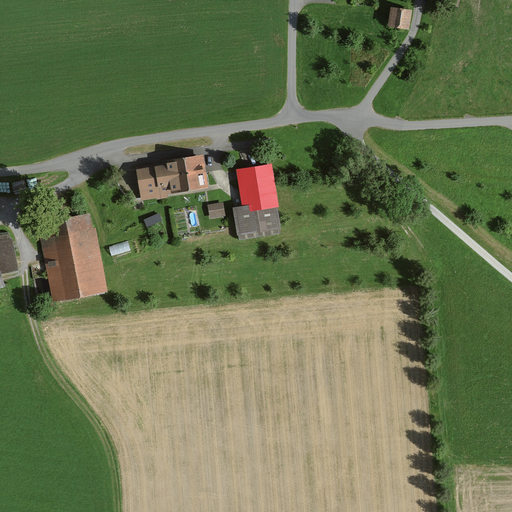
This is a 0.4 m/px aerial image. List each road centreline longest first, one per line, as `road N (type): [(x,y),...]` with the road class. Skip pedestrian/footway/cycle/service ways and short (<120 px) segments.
road 1 (track): [(116,511),(101,435),(39,345),(11,216)]
road 2 (residential): [(511,277),(360,145),(354,118)]
road 3 (residential): [(511,120),(412,126),(354,118)]
road 4 (track): [(419,0),(409,38),(354,118)]
